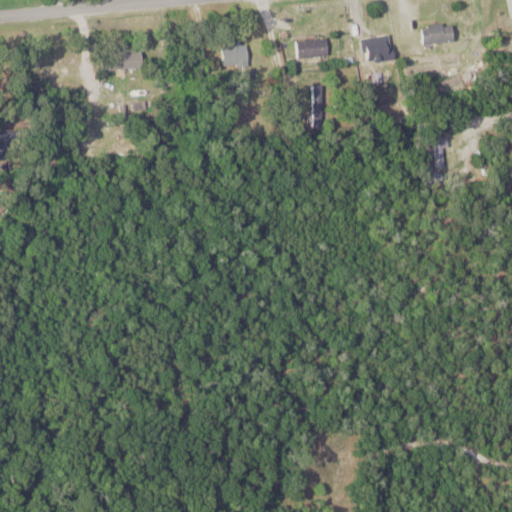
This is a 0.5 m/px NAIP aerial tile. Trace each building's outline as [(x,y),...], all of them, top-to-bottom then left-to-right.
[(446,23),(424,23),(424,40),(446,40),(446,23)] [(365,38),(370,62),(400,56),(395,32),(365,38)] [(333,56),(332,36),(301,38),(302,57),(333,56)] [(252,43),(224,43),(224,62),(252,62),(252,43)] [(147,47),(111,47),(111,67),(147,67),(147,47)] [(306,105),(306,122),(344,122),(344,111),(324,111),(324,105),(306,105)] [(436,130),(425,130),(425,165),(436,165),(436,130)]
